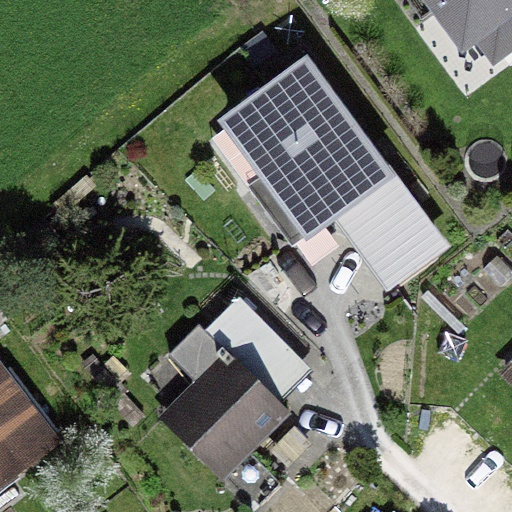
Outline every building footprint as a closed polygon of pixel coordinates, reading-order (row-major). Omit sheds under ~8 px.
[(511,0),(426,0),(460,45),(511,5),(511,0)] [(265,178),(250,190),(289,242),(350,197),(366,221),(349,233),(385,282),(433,247),(381,175),(377,178),(300,73),(227,126),(265,178)] [(235,300),(202,332),(196,327),(165,357),(191,384),(162,413),(221,474),(283,414),(253,384),(286,352),(235,300)] [(511,381),(511,362),(502,372),(511,381)] [(0,432),(0,476),(21,460),(0,432)]
